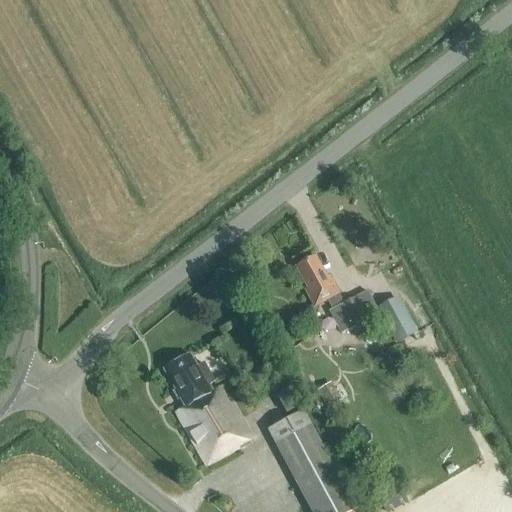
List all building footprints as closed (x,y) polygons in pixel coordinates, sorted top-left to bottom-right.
[(328,279),(316,258),(296,268),(309,290),(306,291),(316,308),(329,301),(334,310),(330,313),(342,335),(369,320),(373,327),(384,321),(398,346),(419,334),(400,298),(378,310),(369,292),(346,304),(330,277),(328,279)] [(198,367),(193,357),(166,372),(186,409),(175,414),(205,469),(238,452),(237,450),(252,442),(223,388),(215,393),(212,386),(216,383),(205,364),(198,367)] [(332,381),(315,392),(326,410),(343,399),(332,381)] [(288,415),(298,409),(289,394),(279,400),(288,415)] [(311,511),(357,511),(305,413),(269,432),(311,511)]
